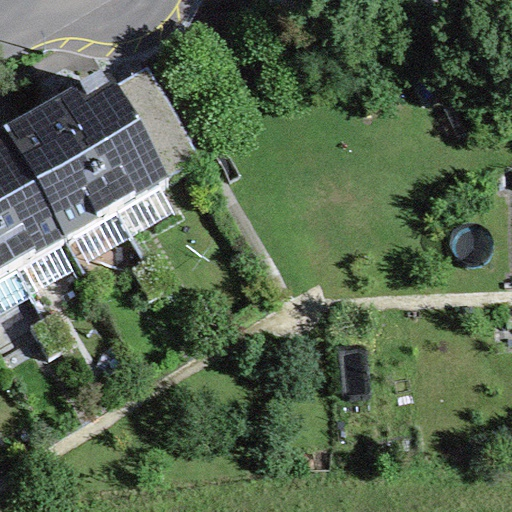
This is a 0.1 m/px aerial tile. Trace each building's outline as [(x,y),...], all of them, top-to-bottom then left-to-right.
[(113,92),(165,181),(200,162),(148,72),(119,89),(113,92)] [(168,186),(165,181),(113,92),(111,87),(74,109),(59,117),(116,216),(168,186)] [(9,146),(66,245),(116,216),(59,117),(15,143),(9,146)] [(66,245),(9,146),(0,151),(0,246),(16,274),(66,245)] [(0,283),(16,274),(0,246),(0,283)]
